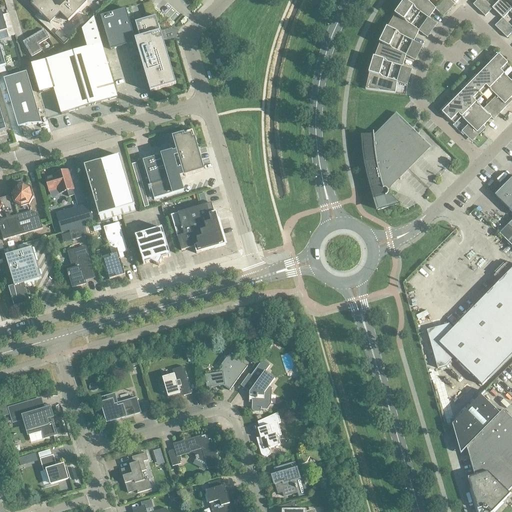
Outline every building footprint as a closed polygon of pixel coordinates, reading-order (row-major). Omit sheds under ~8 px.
[(36,0),(31,6),(49,23),(60,13),(69,21),(86,4),(82,0),(36,0)] [(429,3),(431,0),(405,0),(404,2),(420,13),(428,19),(429,19),(436,10),(429,3)] [(444,0),(444,1),(451,8),(454,6),(455,6),(448,0),(444,0)] [(484,1),(482,0),(477,0),(473,5),(473,6),(476,8),(484,1)] [(509,12),(511,9),(511,0),(496,0),(499,2),(492,9),(502,19),(503,20),(503,19),(509,13),(509,12)] [(404,38),(412,42),(413,42),(414,42),(419,32),(411,26),(420,13),(404,2),(395,15),(387,29),(404,37),(404,38)] [(150,93),(176,85),(160,32),(155,17),(135,23),(140,38),(135,40),(126,9),(100,17),(110,51),(136,43),(150,93)] [(0,32),(7,31),(9,38),(15,36),(8,15),(3,16),(1,12),(0,11),(0,32)] [(73,53),(89,107),(117,99),(94,19),(82,31),(87,49),(73,53)] [(437,25),(429,19),(428,19),(425,22),(434,28),(436,25),(437,25)] [(505,22),(503,19),(503,20),(502,19),(495,27),(498,30),(505,22)] [(379,44),(374,59),(392,64),(392,65),(401,67),(402,68),(402,67),(406,56),(397,52),(404,38),(404,37),(387,29),(379,44)] [(49,39),(44,30),(23,43),(32,58),(42,52),(38,46),(49,39)] [(411,45),(420,50),(422,47),(423,46),(414,42),(413,42),(412,42),(411,45)] [(45,61),(61,115),(89,107),(73,53),(45,61)] [(491,63),(484,70),(511,98),(511,97),(511,80),(511,82),(504,75),(511,68),(496,54),(489,61),(491,63)] [(374,59),(369,74),(365,90),(395,94),(397,82),(387,79),(392,65),(392,64),(374,59)] [(454,65),(461,70),(465,64),(459,59),(454,65)] [(477,77),(475,75),(468,83),(483,97),(483,96),(489,90),(496,97),(490,103),(493,107),(499,100),(504,105),(511,98),(484,70),(477,77)] [(28,125),(42,124),(26,73),(4,80),(18,128),(28,125)] [(483,97),(468,83),(461,90),(463,91),(456,98),(484,126),(491,118),(486,113),(493,107),(490,103),(483,110),(476,103),(482,97),(483,97)] [(484,126),(456,98),(449,105),(447,104),(440,111),(454,125),(461,118),(468,125),(462,132),(465,135),(471,128),(478,135),(485,129),(483,127),(484,126)] [(376,138),(362,138),(363,153),(365,164),(367,175),(370,186),(377,211),(397,205),(387,196),(388,195),(388,194),(388,193),(388,192),(387,191),(386,190),(388,188),(390,189),(392,186),(390,185),(399,174),(401,176),(429,148),(431,148),(396,114),(396,115),(376,135),(376,138)] [(177,153),(172,154),(179,177),(184,176),(184,177),(203,171),(200,160),(201,160),(198,150),(197,150),(192,133),(173,138),(177,153)] [(179,177),(172,154),(172,153),(142,161),(154,200),(183,192),(179,177)] [(135,212),(134,206),(119,156),(102,161),(118,217),(135,212)] [(101,222),(118,217),(102,161),(84,167),(98,216),(99,216),(101,222)] [(60,194),(67,192),(69,197),(74,196),(73,190),(68,171),(55,175),(55,176),(45,179),(49,192),(59,189),(60,194)] [(511,213),(511,220),(507,226),(499,234),(511,247),(511,178),(495,196),(511,213)] [(11,194),(15,207),(17,216),(23,236),(34,233),(40,231),(43,230),(39,216),(31,212),(29,206),(33,198),(30,189),(23,184),(15,187),(11,194)] [(0,230),(3,241),(23,236),(17,216),(15,207),(9,209),(2,211),(0,203),(0,230)] [(184,212),(194,248),(196,254),(225,246),(216,213),(214,214),(211,204),(184,212)] [(83,221),(79,207),(55,214),(59,228),(83,221)] [(181,252),(194,248),(184,212),(171,216),(181,252)] [(127,252),(119,223),(103,228),(112,256),(103,258),(105,267),(104,269),(105,272),(107,273),(109,280),(120,277),(119,275),(124,274),(123,269),(123,267),(123,265),(121,264),(119,257),(123,255),(122,253),(127,252)] [(87,236),(85,227),(69,231),(72,241),(87,236)] [(162,229),(135,237),(143,265),(151,263),(158,267),(162,259),(170,257),(162,229)] [(5,256),(14,286),(14,287),(24,284),(41,279),(32,248),(5,256)] [(63,269),(67,284),(71,283),(73,289),(85,285),(84,280),(93,277),(90,266),(91,266),(85,248),(68,253),(72,266),(63,269)] [(482,386),(511,355),(511,269),(453,329),(449,325),(427,331),(437,369),(445,367),(453,358),(482,386)] [(13,305),(17,307),(30,303),(24,284),(14,287),(14,286),(8,288),(13,305)] [(280,339),(277,344),(282,348),(286,342),(281,338),(280,339)] [(244,358),(255,365),(259,359),(249,352),(244,358)] [(205,376),(207,388),(218,387),(220,383),(230,391),(247,367),(229,354),(221,366),(223,368),(216,374),(205,376)] [(262,361),(248,380),(255,385),(249,393),(249,401),(252,401),(251,409),(251,410),(252,410),(252,411),(252,412),(253,412),(254,413),(261,413),(261,410),(267,410),(268,395),(272,389),(269,387),(275,380),(265,373),(270,366),(262,361)] [(162,387),(164,386),(168,398),(182,394),(183,397),(191,394),(183,367),(172,371),(174,375),(162,379),(163,380),(161,381),(160,382),(160,384),(161,386),(162,387)] [(477,511),(493,511),(502,503),(510,495),(508,493),(511,488),(511,420),(502,411),(499,414),(481,396),(485,393),(484,392),(451,426),(461,459),(466,448),(474,477),(467,479),(477,511)] [(114,395),(100,399),(106,420),(108,420),(109,421),(110,422),(141,413),(136,399),(117,404),(114,395)] [(24,419),(28,434),(42,430),(44,438),(55,435),(50,418),(52,417),(49,409),(35,414),(32,403),(9,409),(13,422),(24,419)] [(0,409),(2,417),(8,415),(6,407),(6,406),(0,407),(0,409)] [(270,451),(270,450),(270,449),(280,446),(277,437),(281,436),(278,425),(280,424),(278,414),(266,419),(269,426),(258,430),(260,439),(256,440),(261,454),(261,455),(261,456),(262,457),(263,457),(264,458),(265,458),(266,458),(267,458),(268,457),(269,456),(270,456),(270,455),(270,454),(270,453),(270,452),(270,451)] [(212,443),(211,440),(209,440),(206,439),(205,436),(201,437),(201,438),(174,446),(176,451),(168,453),(172,467),(180,465),(178,457),(188,454),(195,457),(196,460),(199,459),(206,463),(207,469),(219,466),(215,455),(217,454),(215,448),(213,448),(212,443)] [(156,458),(163,456),(161,449),(154,451),(156,458)] [(318,451),(307,454),(308,457),(318,463),(321,462),(321,460),(318,451)] [(146,454),(132,458),(134,465),(129,466),(130,468),(121,471),(123,477),(122,477),(125,485),(128,494),(137,491),(137,493),(137,494),(151,490),(148,480),(144,481),(141,472),(146,471),(143,462),(148,461),(146,454)] [(22,465),(31,463),(29,455),(20,458),(22,465)] [(57,467),(53,456),(40,460),(43,472),(46,471),(51,485),(69,479),(70,481),(70,480),(66,467),(64,468),(63,465),(57,467)] [(274,486),(275,485),(278,494),(282,493),(284,497),(298,493),(299,497),(307,495),(302,479),(300,480),(297,469),(296,469),(294,464),(274,469),(276,475),(271,476),(274,486)] [(209,504),(211,511),(229,511),(228,505),(229,504),(224,486),(222,487),(221,480),(208,484),(210,490),(205,491),(209,504)] [(166,511),(166,509),(155,511),(153,511),(151,500),(140,503),(142,507),(132,510),(132,511),(166,511)]
